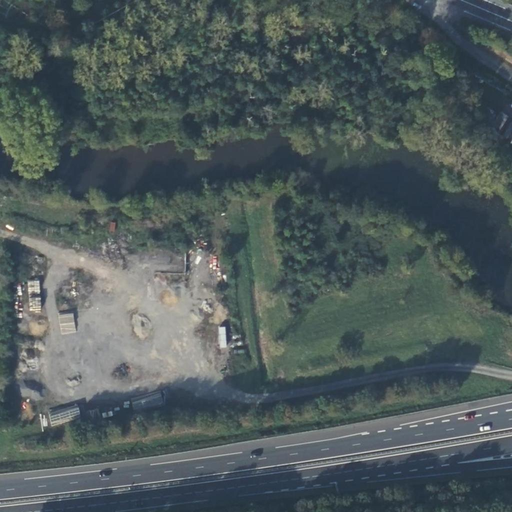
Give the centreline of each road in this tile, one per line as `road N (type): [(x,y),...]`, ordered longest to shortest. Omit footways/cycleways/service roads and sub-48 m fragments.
road 1 (trunk): [(511,419),(0,491)]
road 2 (trunk): [(40,511),(284,481)]
road 3 (trunk): [(284,481),(511,445)]
road 4 (trunk): [(284,481),(511,462)]
